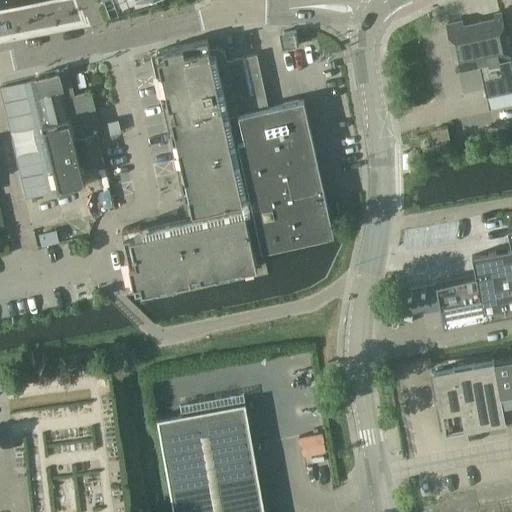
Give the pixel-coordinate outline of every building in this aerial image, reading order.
[(462,20),(446,23),(456,69),(480,63),(490,108),(511,102),(511,59),(504,22),(501,11),(493,12),(494,15),(463,22),(462,20)] [(282,48),(299,45),(296,29),(279,32),(282,48)] [(133,235),(131,230),(129,227),(126,226),(124,228),(123,231),(124,237),(136,291),(258,264),(255,250),(334,233),(303,99),(269,107),(257,54),(227,61),(225,52),(218,47),(210,49),(208,40),(157,51),(195,221),(170,227),(133,235)] [(1,85),(0,87),(0,95),(25,197),(85,183),(82,169),(104,164),(96,132),(101,131),(91,90),(75,94),(68,67),(1,85)] [(118,119),(108,121),(111,134),(120,132),(118,119)] [(448,126),(431,129),(434,141),(450,137),(448,126)] [(476,275),(436,282),(444,322),(447,321),(483,314),(511,308),(511,225),(507,227),(511,246),(472,254),(476,275)] [(511,355),(494,359),(494,358),(432,370),(444,431),(505,419),(511,417),(511,355)] [(182,413),(157,417),(174,511),(264,511),(244,402),(243,394),(181,405),(182,413)] [(301,432),(306,462),(329,458),(324,429),(301,432)]
